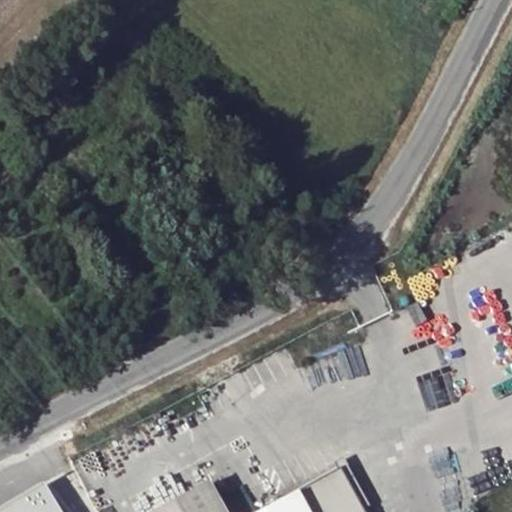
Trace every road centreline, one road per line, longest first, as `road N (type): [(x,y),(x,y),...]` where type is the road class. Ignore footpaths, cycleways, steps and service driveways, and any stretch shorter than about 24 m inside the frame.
road 1 (secondary): [(0,453),(305,289),(383,206),(493,0)]
road 2 (unknown): [(391,410),(466,414),(511,401)]
